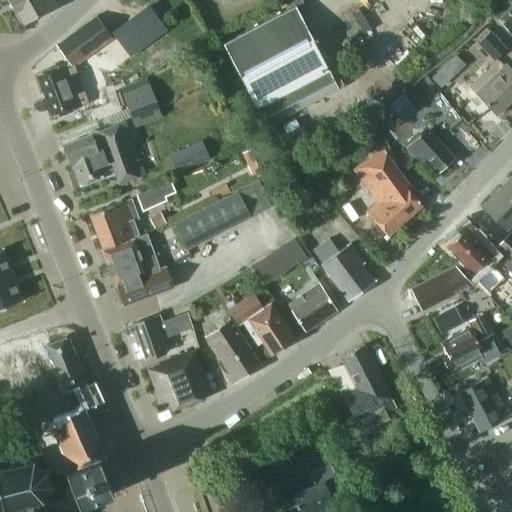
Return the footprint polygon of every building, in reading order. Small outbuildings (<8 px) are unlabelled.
[(10,0),(24,25),(56,6),(52,0),(10,0)] [(223,42),(267,127),(345,86),(339,74),(329,72),(295,5),(223,42)] [(511,15),(502,24),(511,35),(511,15)] [(69,62),(37,74),(52,116),(87,103),(73,66),(104,44),(112,37),(97,17),(97,16),(95,17),(57,46),(69,62)] [(478,43),(494,61),(507,49),(491,31),(478,43)] [(511,75),(501,63),(469,93),(493,118),(511,101),(511,75)] [(442,69),(432,78),(441,88),(451,78),(442,69)] [(159,118),(148,86),(125,94),(136,126),(159,118)] [(389,105),(400,120),(416,108),(405,93),(389,105)] [(438,128),(459,149),(489,120),(468,99),(438,128)] [(109,157),(135,147),(126,122),(120,125),(120,124),(91,135),(63,145),(69,161),(87,154),(89,158),(107,151),(109,157)] [(421,154),(437,172),(454,157),(429,129),(407,148),(417,158),(421,154)] [(201,140),(170,154),(178,173),(187,169),(209,159),(211,158),(201,140)] [(248,165),(264,158),(258,146),(242,153),(248,165)] [(87,154),(69,161),(71,166),(73,166),(80,185),(115,172),(119,184),(145,174),(135,147),(109,157),(107,151),(89,158),(87,154)] [(368,211),(389,234),(422,205),(406,187),(408,185),(383,150),(355,170),(378,202),(368,211)] [(511,224),(511,176),(483,206),(507,230),(511,224)] [(173,223),(186,250),(251,218),(251,217),(271,207),(258,181),(173,223)] [(161,184),(136,195),(143,212),(167,201),(166,197),(161,184)] [(210,191),(215,201),(231,194),(226,184),(210,191)] [(102,250),(139,236),(133,221),(138,219),(131,199),(90,214),(103,248),(102,249),(102,250)] [(161,215),(151,220),(155,229),(165,224),(161,215)] [(465,228),(447,246),(457,256),(456,258),(488,291),(503,276),(486,258),(491,254),(465,228)] [(170,229),(161,234),(164,240),(170,241),(175,238),(170,229)] [(511,233),(510,232),(491,252),(511,273),(511,233)] [(139,236),(102,250),(123,306),(174,287),(166,266),(159,269),(146,234),(139,236)] [(251,266),(263,284),(306,257),(294,238),(251,266)] [(339,252),(329,238),(312,251),(348,300),(374,281),(362,264),(364,263),(351,244),(339,252)] [(0,280),(13,275),(3,249),(0,250),(0,280)] [(422,311),(473,285),(455,266),(410,289),(422,311)] [(0,309),(23,301),(13,275),(0,280),(0,309)] [(287,304),(305,331),(337,310),(319,283),(287,304)] [(270,302),(262,308),(253,293),(228,310),(238,325),(242,322),(257,345),(262,342),(271,355),(294,339),(270,302)] [(186,312),(171,318),(170,317),(161,320),(159,314),(130,325),(134,337),(137,336),(146,360),(166,352),(161,338),(192,327),(186,312)] [(461,364),(462,366),(482,357),(480,354),(483,353),(477,341),(492,333),(482,314),(467,322),(470,328),(441,343),(448,358),(444,360),(449,370),(461,364)] [(233,329),(206,346),(229,383),(256,365),(233,329)] [(62,392),(77,387),(86,383),(67,337),(46,346),(41,331),(0,347),(0,385),(5,398),(56,378),(62,392)] [(397,409),(393,400),(364,345),(341,357),(356,387),(341,394),(354,420),(382,406),(386,415),(397,409)] [(169,399),(172,406),(209,392),(194,353),(149,370),(161,402),(169,399)] [(460,392),(480,432),(508,418),(488,378),(460,392)] [(61,474),(66,473),(99,460),(105,458),(82,407),(86,405),(77,387),(62,392),(43,399),(26,404),(16,408),(30,438),(35,445),(46,452),(49,451),(61,474)] [(511,457),(496,467),(511,499),(511,457)] [(99,460),(66,473),(80,507),(112,493),(99,460)] [(0,511),(4,510),(42,501),(50,486),(46,471),(33,461),(0,469),(0,511)] [(298,511),(311,511),(334,502),(331,496),(342,491),(330,465),(311,473),(316,485),(291,495),(295,505),(298,511)]
